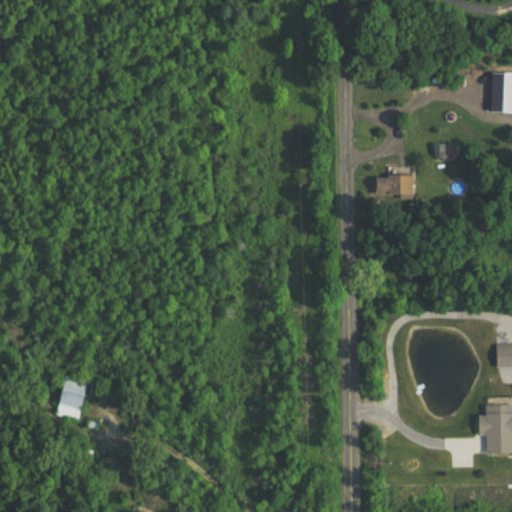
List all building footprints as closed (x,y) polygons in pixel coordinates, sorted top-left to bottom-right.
[(491,103),(511,103),(511,72),(491,72),(491,103)] [(422,176),(397,176),(397,198),(422,198),(422,176)] [(497,366),(511,366),(511,344),(497,344),(497,366)] [(84,421),(88,402),(90,402),(95,380),(69,375),(61,417),(84,421)] [(511,405),(489,405),(489,416),(483,416),(483,436),(490,436),(491,454),(511,454),(511,405)]
